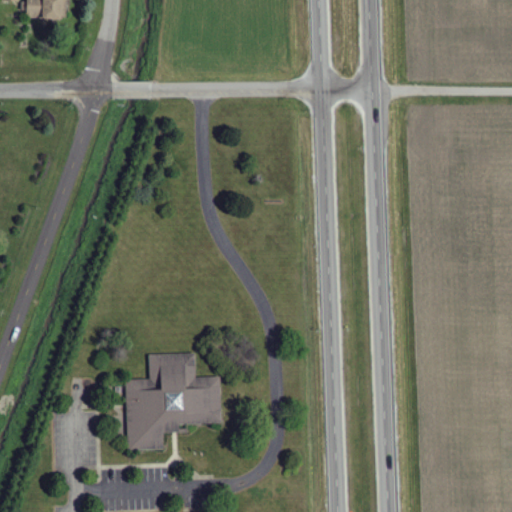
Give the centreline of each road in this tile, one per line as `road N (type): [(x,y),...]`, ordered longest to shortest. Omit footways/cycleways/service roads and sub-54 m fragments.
road 1 (trunk): [(314,0),(337,511)]
road 2 (trunk): [(389,511),(369,0)]
road 3 (residential): [(155,87),(511,87)]
road 4 (residential): [(0,365),(94,87)]
